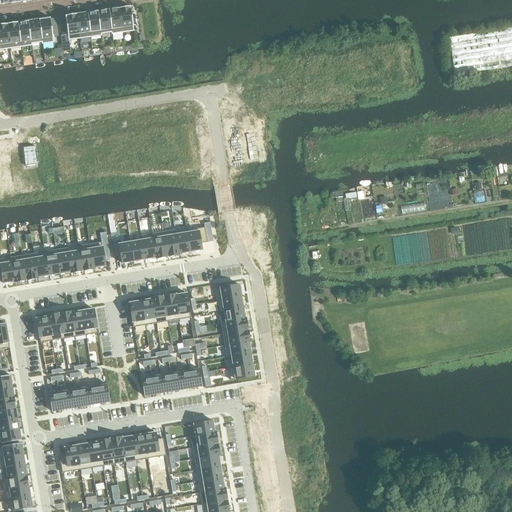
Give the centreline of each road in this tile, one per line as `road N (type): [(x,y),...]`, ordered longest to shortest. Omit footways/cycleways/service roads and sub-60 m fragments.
road 1 (residential): [(229,213),(203,95),(0,124)]
road 2 (residential): [(232,251),(218,261),(11,297)]
road 3 (residential): [(34,437),(233,402)]
road 4 (residential): [(271,398),(254,278),(232,251)]
road 5 (residential): [(34,437),(11,297)]
